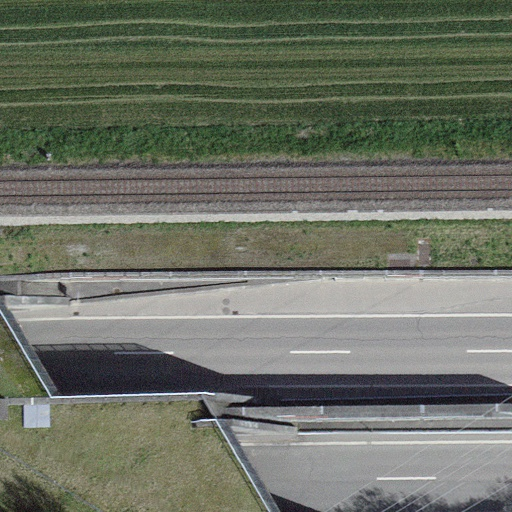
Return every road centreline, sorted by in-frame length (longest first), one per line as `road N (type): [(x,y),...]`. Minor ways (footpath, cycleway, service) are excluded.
road 1 (motorway): [(0,484),(511,479)]
road 2 (motorway): [(511,351),(0,351)]
